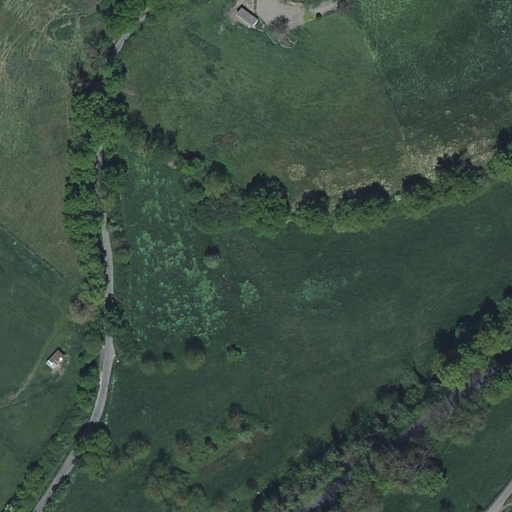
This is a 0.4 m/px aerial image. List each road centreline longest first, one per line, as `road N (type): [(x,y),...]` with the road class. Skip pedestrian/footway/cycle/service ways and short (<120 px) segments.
road 1 (unclassified): [(168,0),(127,34),(102,89),(106,366),(88,429),(36,511)]
road 2 (secondary): [(308,511),(511,360)]
